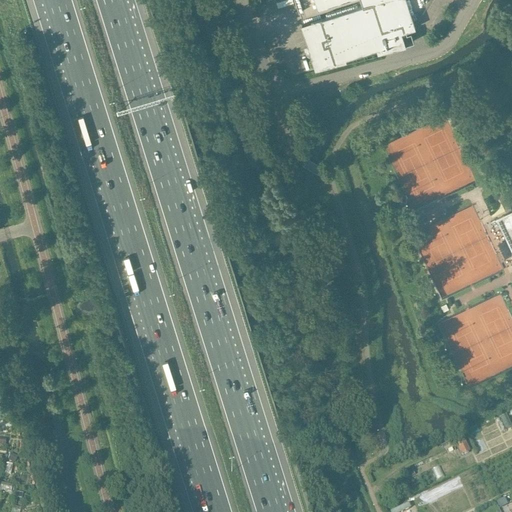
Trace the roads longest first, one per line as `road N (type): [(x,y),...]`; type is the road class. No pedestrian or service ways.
road 1 (motorway): [(272,511),(112,0)]
road 2 (motorway): [(57,0),(216,511)]
road 3 (unclassified): [(473,0),(433,51),(301,88),(269,76),(241,0)]
